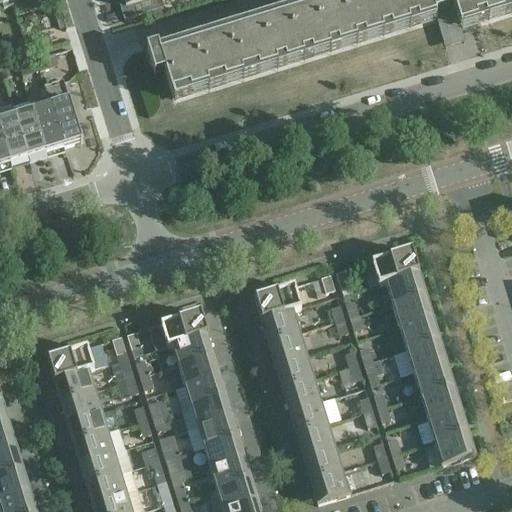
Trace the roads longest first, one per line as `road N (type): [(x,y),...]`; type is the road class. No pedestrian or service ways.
road 1 (residential): [(136,181),(511,66)]
road 2 (residential): [(163,266),(461,176)]
road 3 (residential): [(94,49),(271,0)]
road 4 (residential): [(0,315),(163,266)]
road 5 (residential): [(511,333),(461,176)]
road 6 (residential): [(0,210),(132,168)]
road 7 (residential): [(132,168),(94,49)]
